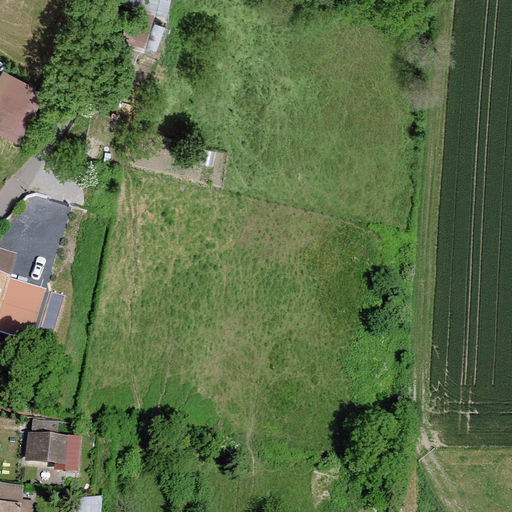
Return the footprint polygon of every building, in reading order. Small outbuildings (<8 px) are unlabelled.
[(14,76),(0,101),(0,121),(17,132),(40,91),(14,76)] [(0,266),(19,272),(25,253),(0,244),(0,266)] [(0,333),(30,342),(45,293),(0,278),(0,333)] [(38,418),(37,429),(65,432),(67,421),(38,418)] [(83,441),(31,436),(29,462),(59,465),(58,471),(81,473),(83,441)] [(24,489),(0,486),(0,511),(36,511),(37,505),(24,503),(24,489)]
